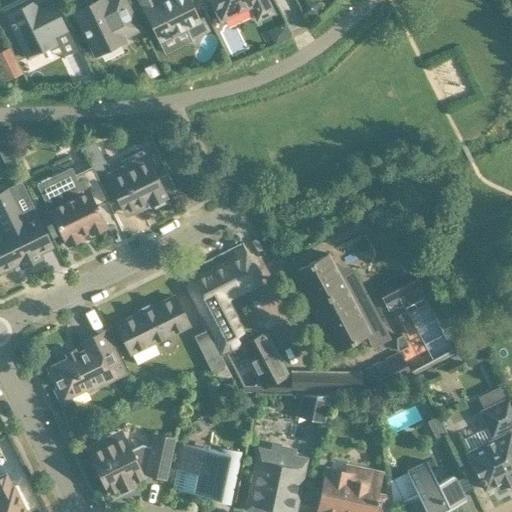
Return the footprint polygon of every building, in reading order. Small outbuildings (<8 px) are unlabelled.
[(35,0),(28,0),(24,2),(5,11),(27,57),(57,43),(53,36),(66,29),(51,0),(45,0),(37,4),(35,0)] [(74,11),(95,54),(124,40),(122,36),(138,28),(124,0),(105,0),(104,0),(95,0),(89,3),(87,0),(86,0),(76,5),(78,9),(74,11)] [(163,0),(158,3),(156,0),(140,0),(159,39),(171,33),(172,36),(177,33),(176,31),(185,26),(191,39),(210,29),(203,16),(198,18),(189,0),(163,0)] [(211,0),(221,19),(250,5),(252,9),(268,2),(266,0),(211,0)] [(0,49),(0,54),(9,74),(20,68),(9,45),(0,49)] [(144,132),(139,135),(142,141),(147,139),(144,132)] [(90,133),(79,138),(85,149),(96,144),(90,133)] [(4,139),(0,141),(0,152),(7,167),(15,163),(4,139)] [(96,144),(85,149),(95,171),(106,166),(96,144)] [(164,193),(175,188),(169,174),(158,179),(148,159),(108,178),(127,216),(150,205),(149,204),(153,202),(155,206),(164,201),(162,198),(166,196),(164,193)] [(36,181),(45,200),(60,192),(64,201),(73,197),(68,188),(78,184),(74,176),(69,164),(36,181)] [(60,192),(45,200),(65,240),(66,240),(68,244),(82,237),(79,232),(88,227),(91,233),(105,226),(103,222),(104,221),(95,205),(107,199),(92,167),(74,176),(78,184),(68,188),(73,197),(64,201),(60,192)] [(0,273),(1,276),(2,276),(0,271),(0,268),(18,259),(22,267),(41,257),(38,250),(50,244),(52,247),(53,247),(38,216),(20,181),(7,187),(11,196),(0,200),(0,222),(5,232),(0,234),(0,273)] [(179,273),(218,350),(220,354),(240,344),(261,387),(288,374),(266,330),(259,334),(257,332),(255,330),(253,329),(251,328),(248,327),(245,327),(243,328),(240,328),(225,298),(259,281),(253,269),(256,267),(250,256),(249,255),(243,242),(242,241),(241,242),(227,249),(226,250),(211,257),(210,257),(210,258),(196,265),(195,265),(194,266),(180,273),(179,273)] [(294,272),(333,350),(370,331),(328,254),(294,272)] [(412,268),(377,287),(389,309),(396,306),(398,305),(399,306),(407,302),(404,296),(414,291),(418,299),(422,296),(418,289),(422,286),(412,268)] [(117,323),(126,341),(131,352),(132,352),(137,363),(159,352),(153,341),(188,324),(174,295),(117,323)] [(406,310),(397,314),(408,335),(417,330),(406,310)] [(54,389),(61,403),(72,398),(70,395),(96,382),(97,385),(124,372),(104,330),(81,341),(85,349),(48,368),(58,387),(54,389)] [(403,334),(396,337),(396,347),(398,351),(409,345),(403,334)] [(480,343),(460,353),(467,366),(487,356),(480,343)] [(211,371),(225,364),(220,354),(218,350),(204,356),(211,371)] [(379,361),(363,370),(375,392),(410,373),(398,351),(384,358),(385,359),(380,362),(379,361)] [(291,370),(291,391),(361,392),(362,371),(291,370)] [(398,389),(379,399),(381,417),(406,403),(398,389)] [(130,394),(127,402),(130,408),(142,403),(137,391),(130,394)] [(237,394),(235,406),(250,409),(253,397),(237,394)] [(301,394),(298,406),(311,409),(309,418),(325,421),(331,394),(301,394)] [(467,452),(476,470),(485,488),(497,482),(500,488),(511,482),(511,434),(508,426),(511,424),(511,402),(509,397),(481,410),(495,439),(467,452)] [(352,419),(376,422),(378,404),(355,400),(352,419)] [(427,420),(436,438),(446,432),(438,415),(427,420)] [(165,477),(169,457),(173,437),(155,433),(151,452),(142,451),(133,455),(124,436),(90,453),(108,491),(146,473),(165,477)] [(174,487),(208,494),(219,497),(221,489),(233,492),(241,454),(184,442),(174,487)] [(251,472),(249,481),(252,482),(247,503),(290,511),(294,511),(298,492),(301,492),(303,483),(300,482),(305,462),(292,459),(292,458),(292,456),(291,454),(291,453),(290,451),(289,450),(288,449),(287,449),(286,448),(284,447),(282,447),(279,447),(277,447),(276,448),(274,449),(273,451),(272,452),(271,453),(271,455),(258,452),(253,472),(251,472)] [(438,511),(465,499),(464,496),(453,474),(437,482),(427,460),(406,470),(417,492),(401,499),(406,511),(438,511)] [(321,492),(317,511),(318,511),(384,511),(385,506),(382,501),(379,500),(379,497),(376,496),(377,491),(378,486),(376,486),(378,481),(352,475),(352,473),(327,468),(326,472),(325,472),(321,492)] [(5,473),(0,475),(0,511),(26,511),(13,485),(12,486),(5,473)]
